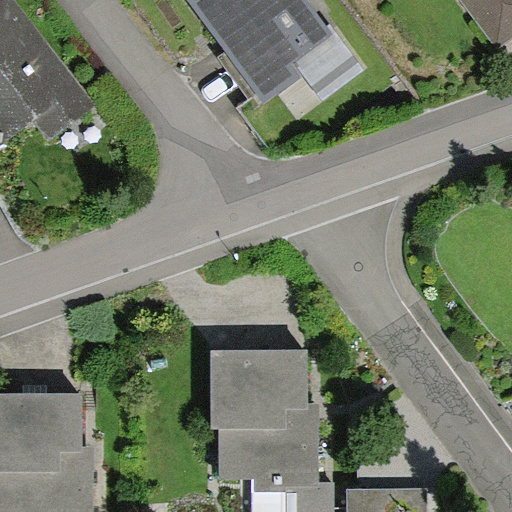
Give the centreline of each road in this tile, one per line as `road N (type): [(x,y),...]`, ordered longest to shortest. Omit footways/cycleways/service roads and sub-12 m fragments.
road 1 (residential): [(511,487),(369,292),(308,181)]
road 2 (residential): [(90,0),(186,121),(223,211)]
road 3 (residential): [(223,211),(0,293)]
road 4 (residential): [(511,109),(308,181)]
